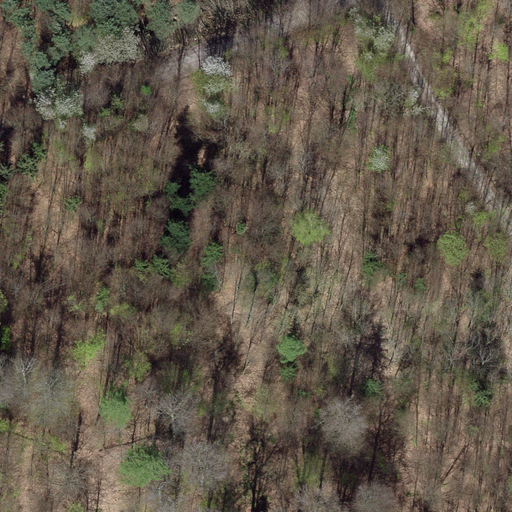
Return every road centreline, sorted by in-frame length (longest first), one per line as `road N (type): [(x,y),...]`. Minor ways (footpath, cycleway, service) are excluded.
road 1 (track): [(337,0),(0,125)]
road 2 (track): [(385,0),(393,31),(457,147),(511,226)]
